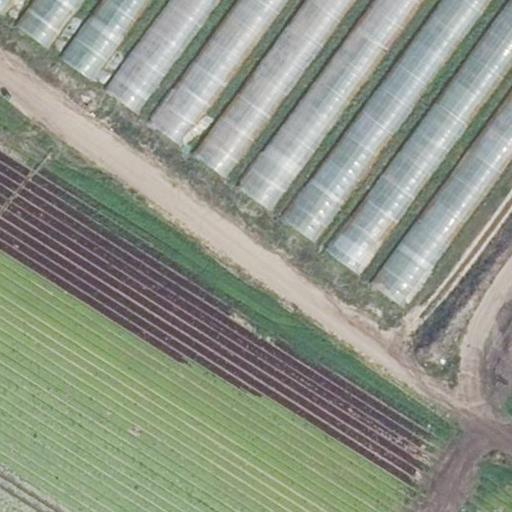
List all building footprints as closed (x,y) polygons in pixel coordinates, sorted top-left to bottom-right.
[(20,0),(0,0),(0,16),(5,20),(20,0)] [(89,0),(36,0),(16,29),(51,53),(89,0)] [(157,0),(104,0),(61,60),(96,84),(157,0)] [(222,0),(169,0),(103,92),(137,116),(222,0)] [(291,0),(239,0),(149,124),(184,148),(291,0)] [(358,0),(306,0),(192,157),(227,181),(358,0)] [(427,0),(375,0),(238,188),(273,212),(427,0)] [(493,0),(440,0),(280,221),(315,245),(493,0)] [(511,66),(511,0),(508,0),(324,253),(359,277),(511,66)] [(511,160),(511,89),(369,286),(404,309),(511,160)]
